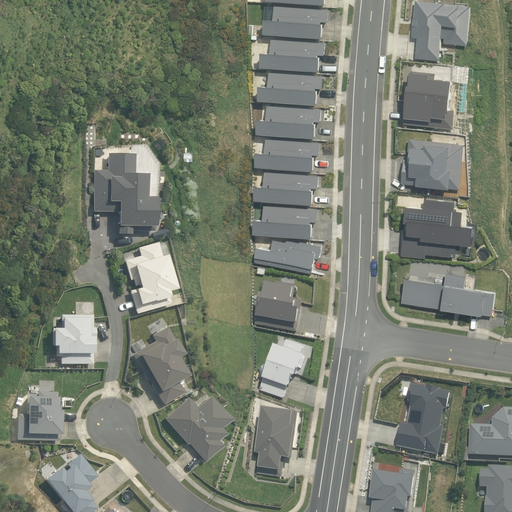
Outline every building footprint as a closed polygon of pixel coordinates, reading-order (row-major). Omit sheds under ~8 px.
[(473,6),(417,1),(413,38),(419,38),(417,59),(441,61),(442,43),(469,46),(473,6)] [(266,34),(325,38),(326,22),(329,22),(330,10),(276,6),(275,20),(267,19),(266,34)] [(263,68),(322,72),(323,55),(326,56),(327,43),(273,39),(272,53),(264,52),(263,68)] [(412,85),(410,85),(406,125),(455,130),(457,110),(452,110),(456,81),(436,79),(436,74),(413,71),(412,85)] [(261,101),(319,105),(320,89),(323,89),(324,76),(270,72),(269,87),(262,86),(261,101)] [(259,134),(318,138),(319,122),(322,122),(323,110),(269,106),(268,120),(260,119),(259,134)] [(258,167),(317,171),(318,155),(320,156),(321,143),(268,139),(266,153),(259,152),(258,167)] [(461,191),(466,145),(411,139),(408,160),(405,159),(403,184),(461,191)] [(92,212),(115,213),(115,236),(129,236),(129,232),(153,232),(153,198),(143,198),(144,176),(133,175),(134,155),(106,155),(106,171),(92,171),(92,212)] [(257,201),(315,205),(316,189),(319,189),(320,176),(266,172),(265,186),(258,186),(257,201)] [(403,256),(427,259),(428,255),(457,258),(458,244),(475,246),(477,227),(463,225),(465,212),(456,211),(457,202),(426,199),(425,208),(409,206),(406,230),(405,230),(403,256)] [(256,234),(315,238),(316,222),(319,222),(320,210),(266,206),(265,220),(257,219),(256,234)] [(260,247),(257,262),(314,274),(317,258),(321,259),(324,246),(301,242),(301,243),(288,240),(288,242),(275,239),(273,250),(260,247)] [(141,288),(130,291),(136,314),(172,304),(170,297),(171,297),(169,292),(178,290),(167,255),(162,257),(158,242),(138,248),(140,256),(125,261),(130,281),(133,280),(135,287),(140,286),(141,288)] [(406,279),(403,303),(485,316),(485,315),(494,316),(497,293),(406,279)] [(302,325),(306,309),(304,309),(306,301),(303,301),(303,300),(298,299),(300,288),(299,288),(299,285),(280,282),(280,285),(266,282),(257,325),(299,333),(301,324),(302,325)] [(61,365),(93,365),(93,354),(94,354),(94,339),(96,339),(96,328),(93,328),(93,315),(61,315),(61,329),(52,329),(52,347),(56,347),(56,357),(60,357),(61,365)] [(155,342),(133,355),(163,405),(185,393),(179,382),(190,376),(179,358),(185,355),(176,339),(175,340),(168,327),(152,336),(155,342)] [(288,348),(280,345),(262,391),(286,399),(291,387),(294,388),(298,376),(301,377),(304,370),(305,370),(311,356),(305,354),(308,346),(291,340),(288,348)] [(402,424),(398,446),(438,453),(442,430),(440,429),(444,409),(448,410),(451,392),(441,391),(442,388),(427,385),(426,387),(411,384),(408,401),(411,402),(410,407),(412,407),(408,425),(402,424)] [(16,440),(60,441),(60,435),(61,435),(62,410),(61,410),(61,406),(58,406),(59,398),(58,398),(58,392),(38,392),(38,397),(27,396),(27,414),(17,414),(16,440)] [(189,398),(164,419),(187,445),(189,444),(205,462),(224,446),(219,441),(227,434),(222,428),(233,419),(211,396),(198,408),(189,398)] [(288,458),(296,459),(301,426),(300,426),(302,413),(300,413),(300,412),(268,408),(260,454),(265,455),(263,468),(286,472),(288,458)] [(493,425),(470,424),(469,455),(511,456),(511,408),(504,408),(493,418),(493,425)] [(61,468),(45,480),(62,502),(61,503),(68,511),(91,511),(97,508),(91,501),(92,500),(84,490),(90,486),(88,484),(98,476),(80,454),(67,465),(69,468),(65,472),(61,468)] [(511,511),(511,466),(489,465),(489,469),(481,469),(480,487),(488,487),(488,496),(486,496),(485,511),(511,511)] [(400,475),(374,471),(370,499),(373,500),(371,511),(409,511),(416,471),(401,469),(400,475)]
